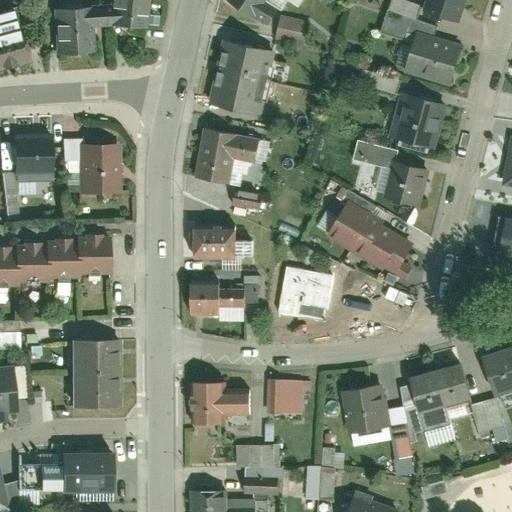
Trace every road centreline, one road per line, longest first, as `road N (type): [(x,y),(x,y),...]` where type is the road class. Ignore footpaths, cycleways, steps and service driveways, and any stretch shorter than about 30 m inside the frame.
road 1 (residential): [(426,336),(511,4)]
road 2 (residential): [(161,346),(262,356),(426,336)]
road 3 (tertiary): [(161,346),(170,99)]
road 4 (residential): [(0,97),(82,88),(170,99)]
road 5 (residential): [(161,423),(0,440)]
